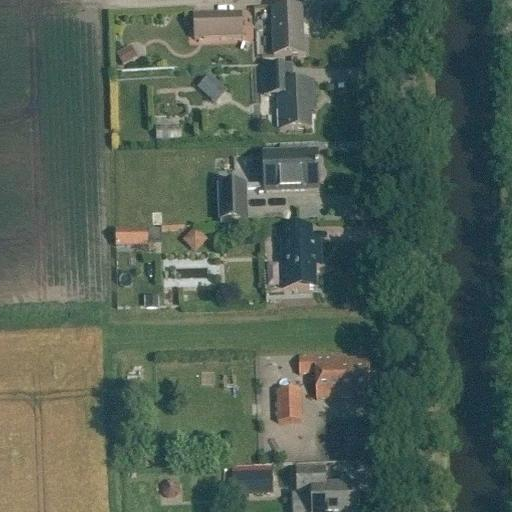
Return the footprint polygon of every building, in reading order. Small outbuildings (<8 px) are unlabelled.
[(301,10),(272,11),(274,57),(303,56),(301,10)] [(269,11),(256,12),(259,51),(272,50),(269,11)] [(242,14),(192,16),(193,41),(243,39),(242,14)] [(309,103),(314,103),(313,86),(291,87),(290,71),(266,72),(267,98),(276,98),(277,133),(310,132),(309,103)] [(199,90),(216,106),(227,93),(210,78),(199,90)] [(181,142),(181,129),(157,129),(158,143),(181,142)] [(317,154),(264,156),(265,195),(319,193),(317,154)] [(247,224),(246,186),(217,187),(218,225),(247,224)] [(320,271),(320,257),(319,244),(310,244),(309,232),(274,233),(274,247),(281,247),(283,296),(316,295),(316,271),(320,271)] [(354,398),(370,397),(368,364),(348,365),(348,361),(300,363),(291,363),(291,392),(317,392),(317,402),(355,400),(354,398)] [(276,394),(277,426),(302,425),(301,393),(276,394)] [(324,472),(295,473),(296,496),(310,496),(311,511),(354,511),(353,488),(324,489),(324,472)] [(267,495),(266,474),(229,476),(230,497),(267,495)]
